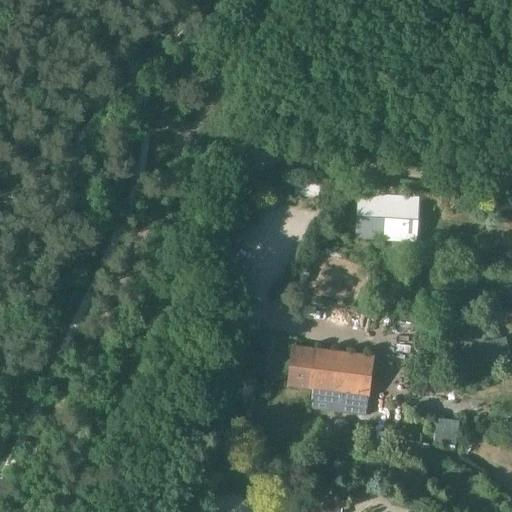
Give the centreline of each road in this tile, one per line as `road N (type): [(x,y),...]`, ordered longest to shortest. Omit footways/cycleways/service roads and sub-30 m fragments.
road 1 (unknown): [(12,511),(186,137),(227,107),(271,0)]
road 2 (unclassified): [(62,511),(214,228)]
road 3 (unknown): [(249,145),(422,178),(511,180)]
road 4 (track): [(214,228),(316,0)]
